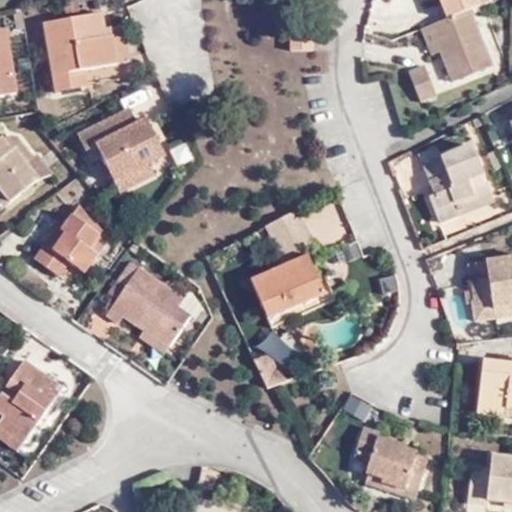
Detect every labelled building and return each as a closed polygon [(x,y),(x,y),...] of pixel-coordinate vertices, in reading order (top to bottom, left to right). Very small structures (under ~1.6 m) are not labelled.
[(80,15),(77,0),(73,0),(70,1),(64,2),(66,17),(80,15)] [(474,12),(485,7),(481,0),(440,0),(442,4),(447,2),(454,19),(474,12)] [(27,28),(23,9),(14,10),(17,30),(27,28)] [(107,44),(101,12),(80,15),(66,17),(44,20),(58,99),(90,93),(88,79),(121,73),(116,42),(107,44)] [(454,19),(431,28),(439,50),(445,48),(460,83),(497,68),(474,12),(454,19)] [(0,92),(15,90),(4,30),(0,30),(0,92)] [(317,55),(318,34),(292,34),(291,55),(317,55)] [(441,93),(429,62),(413,68),(426,99),(441,93)] [(133,111),(119,117),(125,132),(139,125),(133,111)] [(119,180),(153,164),(168,156),(151,120),(139,125),(125,132),(119,117),(80,135),(88,151),(102,144),(119,180)] [(0,183),(13,201),(39,181),(28,165),(35,159),(20,139),(18,138),(14,137),(10,136),(7,137),(0,142),(0,183)] [(455,203),(490,188),(473,146),(432,163),(442,189),(429,193),(440,220),(459,213),(455,203)] [(156,174),(153,164),(119,180),(123,188),(156,174)] [(493,198),(490,188),(455,203),(459,213),(493,198)] [(89,246),(98,234),(92,227),(95,224),(76,204),(57,229),(64,234),(54,250),(43,242),(32,257),(61,278),(73,264),(86,274),(101,255),(89,246)] [(324,213),(331,243),(351,239),(344,208),(324,213)] [(298,210),(265,227),(283,263),(305,251),(316,245),(308,229),(298,210)] [(54,227),(43,242),(54,250),(64,234),(57,229),(54,227)] [(110,242),(98,234),(89,246),(101,255),(110,242)] [(251,283),(268,320),(325,293),(306,255),(251,283)] [(511,309),(511,258),(475,265),(478,278),(470,280),(473,298),(468,298),(470,316),(511,309)] [(148,333),(170,348),(189,318),(180,312),(186,302),(142,271),(110,319),(122,326),(128,319),(148,333)] [(191,295),(186,302),(180,312),(189,318),(202,327),(208,319),(191,295)] [(163,358),(170,348),(148,333),(141,344),(163,358)] [(256,360),(270,389),(288,383),(273,353),(256,360)] [(511,356),(485,355),(481,404),(511,406),(511,414),(511,416),(511,415),(511,356)] [(28,444),(67,384),(27,359),(12,381),(20,386),(13,394),(7,391),(0,401),(0,408),(10,414),(2,427),(28,444)] [(383,493),(420,495),(423,452),(397,449),(398,437),(373,436),(373,429),(357,428),(353,473),(368,474),(367,484),(383,486),(383,493)] [(511,497),(511,455),(492,454),(490,465),(474,463),(471,505),(487,506),(488,500),(507,502),(508,498),(511,497)] [(420,503),(420,495),(383,493),(382,500),(420,503)]
